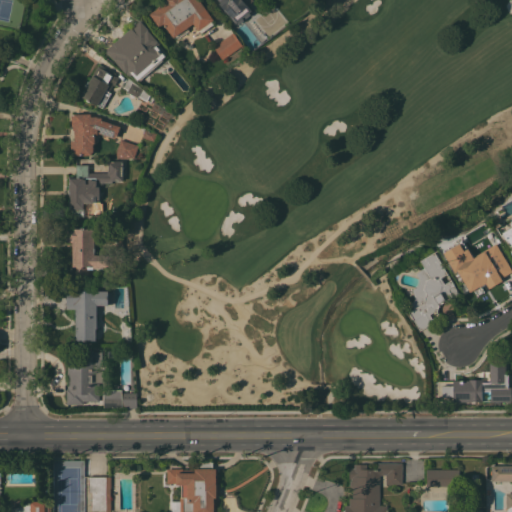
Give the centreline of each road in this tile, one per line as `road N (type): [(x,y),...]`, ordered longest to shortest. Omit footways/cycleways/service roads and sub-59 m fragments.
road 1 (residential): [(87,0),(47,72),(30,126),(26,434)]
road 2 (secondary): [(26,434),(247,435)]
road 3 (secondary): [(511,434),(302,435)]
